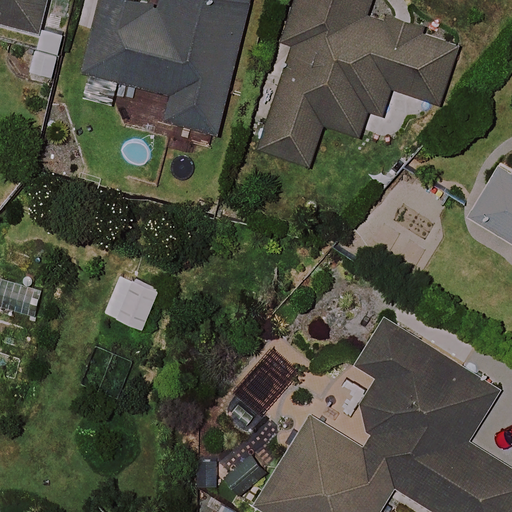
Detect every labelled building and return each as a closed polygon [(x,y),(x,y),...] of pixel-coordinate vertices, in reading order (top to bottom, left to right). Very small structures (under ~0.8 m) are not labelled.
[(0,0),(0,18),(43,29),(50,0),(0,0)] [(256,0),(165,0),(164,6),(139,0),(105,0),(88,70),(136,83),(126,122),(165,132),(169,118),(223,132),(256,0)] [(373,0),(298,0),(285,40),(298,44),(263,146),(313,163),(327,121),(382,140),(400,86),(443,101),(463,44),(370,12),(373,0)] [(511,170),(501,165),(472,217),(511,239),(511,170)] [(275,511),(381,511),(398,485),(442,511),(511,511),(511,465),(468,439),(500,387),(384,316),(356,361),(380,376),(364,401),(373,434),(365,446),(313,415),(260,502),(275,511)]
